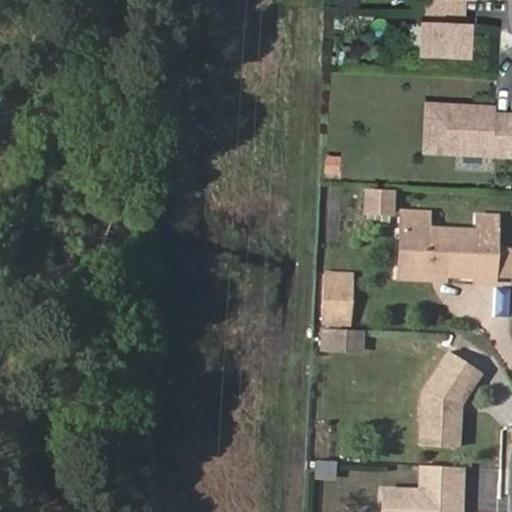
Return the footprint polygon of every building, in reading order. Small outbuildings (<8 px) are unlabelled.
[(465,35),(455,35),(456,5),(456,0),(420,0),(420,3),(422,3),(421,34),(419,35),(418,63),(464,65),(465,35)] [(511,123),(487,122),(460,121),(460,114),(421,113),(419,159),(484,162),(485,160),(511,161),(511,123)] [(364,211),(396,213),(398,187),(366,184),(364,211)] [(428,233),(429,217),(401,215),(400,233),(411,233),(408,278),(446,280),(472,281),(493,283),(498,221),(477,220),(476,236),(428,233)] [(446,280),(408,278),(411,233),(400,233),(398,282),(446,285),(446,280)] [(349,318),(351,281),(328,279),(326,318),(349,318)] [(325,326),(349,327),(349,318),(326,318),(325,326)] [(359,356),(359,338),(324,336),(324,354),(359,356)] [(459,408),(480,376),(449,355),(421,397),(419,450),(457,451),(458,417),(454,417),(455,408),(459,408)] [(459,511),(460,471),(427,470),(426,496),(418,495),(382,494),(381,511),(459,511)] [(427,470),(419,470),(418,495),(426,496),(427,470)]
